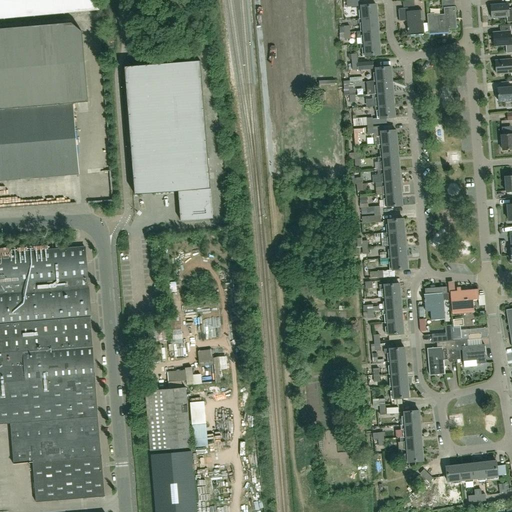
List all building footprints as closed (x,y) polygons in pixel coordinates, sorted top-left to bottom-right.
[(98,2),(98,0),(0,0),(0,19),(98,11),(98,2)] [(448,29),(457,28),(453,0),(442,0),(443,9),(446,9),(447,15),(434,16),(433,14),(427,15),(428,23),(429,32),(429,35),(449,33),(448,29)] [(511,8),(508,9),(508,4),(491,5),(492,20),(507,18),(507,23),(511,22),(511,8)] [(360,19),(377,18),(376,5),(361,6),(362,10),(359,10),(360,19)] [(429,32),(428,23),(422,24),(421,11),(407,12),(407,9),(398,10),(399,20),(409,19),(409,22),(408,22),(409,35),(423,34),(423,33),(429,32)] [(361,32),(378,30),(377,18),(360,19),(358,19),(358,24),(360,24),(361,31),(361,32)] [(73,104),(88,102),(82,32),(71,23),(0,29),(0,180),(79,174),(73,104)] [(362,44),(379,42),(378,30),(361,32),(361,31),(357,32),(357,38),(361,38),(362,44)] [(511,38),(511,39),(510,32),(493,33),(494,47),(511,46),(511,45),(511,44),(511,38)] [(379,42),(362,44),(360,44),(360,49),(362,49),(363,56),(381,55),(379,42)] [(348,60),(351,60),(352,65),(358,64),(357,54),(347,54),(348,60)] [(511,59),(495,61),(497,75),(511,73),(511,59)] [(181,221),(213,219),(200,61),(124,67),(135,195),(178,192),(181,221)] [(358,70),(373,69),(372,61),(358,62),(358,70)] [(374,73),(374,81),(392,80),(390,67),(376,68),(376,73),(374,73)] [(393,92),(392,80),(374,81),(366,82),(367,94),(393,92)] [(345,95),(349,95),(355,95),(355,89),(349,89),(348,86),(347,83),(343,84),(343,86),(344,90),(345,90),(345,95)] [(511,87),(498,89),(498,96),(497,96),(497,101),(499,101),(499,102),(511,101),(511,87)] [(367,95),(368,95),(368,99),(376,99),(376,106),(394,105),(393,92),(367,94),(367,95)] [(387,124),(387,118),(395,118),(394,105),(376,106),(374,106),(375,111),(377,111),(377,118),(380,118),(380,119),(372,119),(372,118),(366,118),(353,119),(353,126),(356,126),(367,125),(373,125),(387,124)] [(383,126),(367,127),(368,134),(381,133),(382,136),(379,137),(379,145),(397,143),(396,130),(383,131),(383,126)] [(353,129),(354,146),(359,146),(358,133),(364,133),(363,128),(353,129)] [(511,129),(511,130),(511,133),(511,134),(501,135),(502,151),(511,149),(511,129)] [(398,156),(397,143),(379,145),(377,145),(378,149),(380,149),(380,157),(398,156)] [(378,162),(377,162),(378,170),(399,168),(398,156),(380,157),(378,157),(378,162)] [(382,174),(383,182),(400,181),(399,168),(378,170),(378,175),(382,174)] [(383,187),(384,195),(401,193),(400,181),(383,182),(375,183),(375,188),(379,187),(383,187)] [(402,206),(401,193),(384,195),(386,195),(387,199),(384,199),(384,207),(387,206),(387,207),(402,206)] [(374,215),(380,214),(379,206),(373,207),(361,208),(361,215),(374,214),(374,215)] [(362,224),(381,222),(380,214),(374,215),(374,216),(362,217),(362,224)] [(388,220),(383,220),(383,225),(386,225),(387,233),(404,231),(403,218),(388,220)] [(387,233),(383,233),(383,238),(387,238),(388,245),(405,244),(404,231),(387,233)] [(362,247),(368,247),(367,240),(362,241),(362,238),(357,239),(357,247),(362,247)] [(388,252),(389,258),(406,256),(405,244),(388,245),(388,246),(385,246),(386,252),(388,252)] [(0,511),(0,424),(10,423),(14,463),(32,462),(35,502),(105,496),(103,467),(102,463),(100,433),(99,428),(96,384),(96,379),(94,365),(94,363),(91,318),(90,304),(89,301),(86,264),(86,261),(85,247),(76,248),(63,249),(56,250),(0,254),(0,511)] [(389,262),(390,270),(383,271),(383,270),(377,271),(370,272),(370,278),(378,277),(378,278),(384,278),(384,277),(394,277),(394,270),(407,269),(406,256),(389,258),(392,258),(392,262),(389,262)] [(145,262),(128,263),(129,280),(146,279),(145,262)] [(381,290),(382,290),(383,298),(400,296),(399,283),(384,284),(384,286),(382,286),(381,286),(381,290)] [(442,300),(448,299),(447,287),(425,289),(426,295),(424,295),(426,312),(431,311),(432,321),(444,320),(442,300)] [(473,300),(479,299),(478,289),(450,292),(452,313),(475,311),(473,300)] [(173,340),(184,340),(181,293),(170,294),(173,340)] [(383,298),(382,298),(383,302),(384,310),(401,309),(400,296),(383,298)] [(385,323),(403,321),(401,309),(384,310),(381,311),(382,315),(384,315),(385,323)] [(403,321),(385,323),(385,324),(387,323),(388,327),(385,327),(386,335),(388,335),(388,336),(404,334),(403,321)] [(455,334),(452,334),(451,325),(445,326),(445,333),(433,334),(434,343),(438,342),(455,341),(455,334)] [(476,360),(476,364),(486,363),(484,345),(482,345),(467,346),(467,340),(455,341),(456,349),(456,351),(462,350),(463,361),(476,360)] [(455,341),(438,342),(439,347),(427,349),(429,375),(444,374),(443,360),(449,359),(449,362),(457,362),(456,351),(456,349),(455,341)] [(405,361),(404,348),(390,349),(390,354),(387,354),(388,362),(391,362),(405,361)] [(214,360),(214,351),(200,352),(201,360),(214,360)] [(405,361),(391,362),(391,367),(388,367),(389,375),(406,373),(405,361)] [(199,382),(215,381),(215,365),(199,366),(199,382)] [(406,373),(389,375),(392,374),(392,379),(389,379),(390,387),(408,385),(406,373)] [(408,385),(390,387),(393,387),(393,391),(391,392),(391,399),(394,399),(394,400),(409,398),(408,385)] [(151,451),(191,447),(186,387),(182,388),(169,389),(145,391),(151,451)] [(379,407),(385,407),(384,399),(373,400),(373,406),(379,406),(379,407)] [(209,446),(206,401),(192,402),(194,446),(209,446)] [(252,404),(244,404),(245,417),(253,416),(252,404)] [(403,425),(420,424),(419,411),(404,412),(405,417),(402,417),(403,425)] [(403,425),(400,425),(401,430),(403,429),(403,438),(421,436),(420,424),(403,425)] [(373,441),(384,440),(383,432),(373,433),(373,441)] [(403,438),(401,438),(402,442),(404,442),(405,450),(422,449),(421,436),(403,438)] [(384,440),(373,441),(374,449),(379,448),(379,446),(384,445),(384,440)] [(422,449),(405,450),(407,450),(407,454),(405,454),(405,462),(408,462),(408,463),(423,461),(422,449)] [(156,511),(196,511),(191,451),(151,455),(156,511)] [(218,459),(201,460),(204,502),(220,501),(218,459)] [(221,459),(222,482),(235,481),(234,459),(221,459)] [(497,476),(498,476),(496,461),(483,463),(485,480),(485,477),(489,477),(490,480),(497,479),(497,476)] [(485,480),(483,463),(471,464),(473,482),(473,479),(477,478),(478,481),(485,480)] [(473,482),(471,464),(459,465),(460,480),(464,480),(465,483),(473,482)] [(460,483),(460,480),(459,465),(446,467),(447,482),(452,481),(453,484),(460,483)] [(429,483),(433,479),(424,469),(420,473),(429,483)] [(409,486),(412,490),(422,479),(419,476),(409,486)] [(412,494),(415,497),(425,487),(421,483),(412,494)] [(474,495),(475,501),(475,502),(486,501),(485,494),(474,495)]
